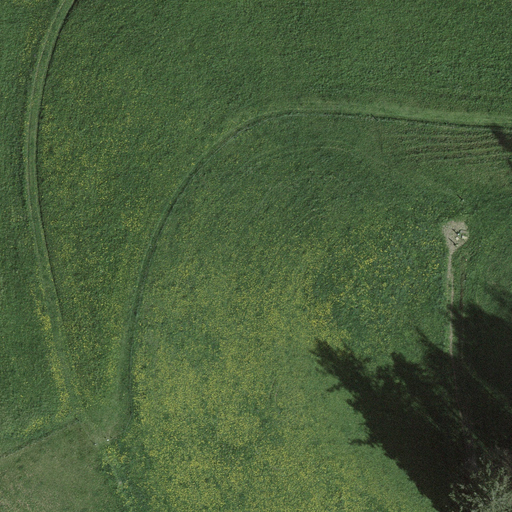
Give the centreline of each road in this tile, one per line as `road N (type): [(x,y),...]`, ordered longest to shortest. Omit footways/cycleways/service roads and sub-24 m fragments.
road 1 (track): [(511,115),(298,108),(228,132),(176,192),(151,243),(131,310),(116,417),(99,441)]
road 2 (track): [(69,0),(39,83),(32,185),(61,350),(131,511)]
